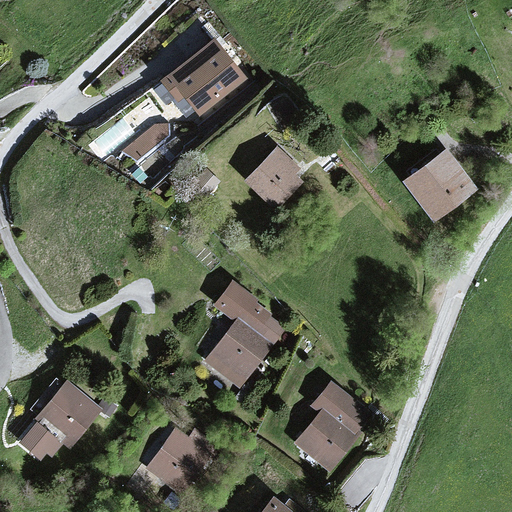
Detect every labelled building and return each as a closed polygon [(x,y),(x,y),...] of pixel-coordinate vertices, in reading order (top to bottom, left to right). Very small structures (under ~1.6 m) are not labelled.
[(219,41),(168,77),(202,120),(250,81),(219,41)] [(157,113),(124,143),(136,157),(170,127),(157,113)] [(276,146),(242,182),(275,214),(309,179),(276,146)] [(443,149),(399,182),(431,223),(474,190),(443,149)] [(213,309),(233,324),(203,364),(243,394),(292,329),(231,284),(213,309)] [(319,415),(293,447),(332,479),(380,420),(332,381),(310,407),(319,415)] [(66,383),(17,444),(48,469),(65,448),(74,456),(107,415),(66,383)] [(179,428),(147,472),(184,498),(216,455),(179,428)] [(288,511),(270,498),(259,511),(288,511)]
